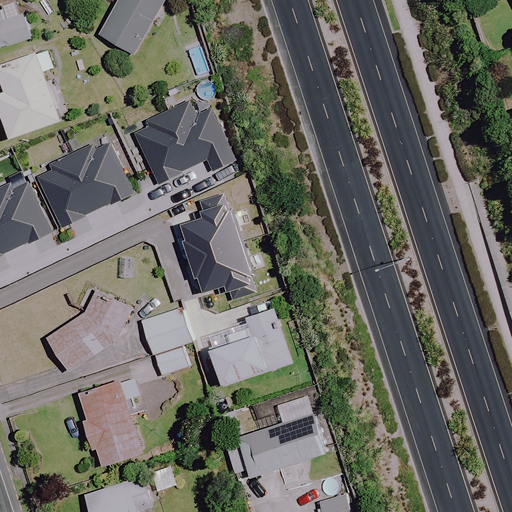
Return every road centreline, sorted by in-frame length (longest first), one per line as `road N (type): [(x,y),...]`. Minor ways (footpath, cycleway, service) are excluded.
road 1 (primary): [(456,511),(289,0)]
road 2 (primary): [(361,0),(511,463)]
